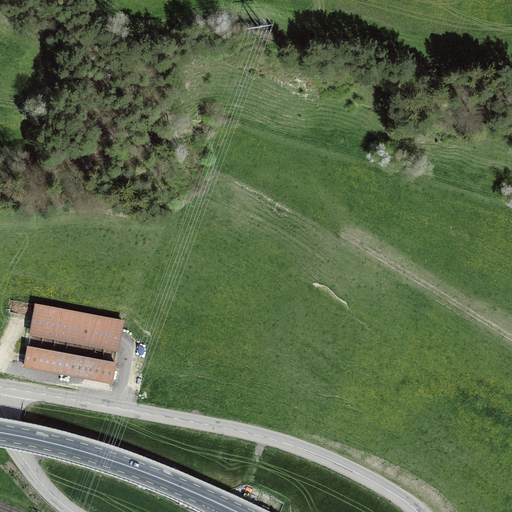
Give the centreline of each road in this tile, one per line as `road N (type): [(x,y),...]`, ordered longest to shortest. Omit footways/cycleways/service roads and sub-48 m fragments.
road 1 (tertiary): [(0,388),(302,449),(408,503)]
road 2 (primary): [(0,434),(87,454),(228,511)]
road 3 (track): [(511,339),(337,232)]
road 4 (tertiary): [(0,414),(24,465),(71,511)]
